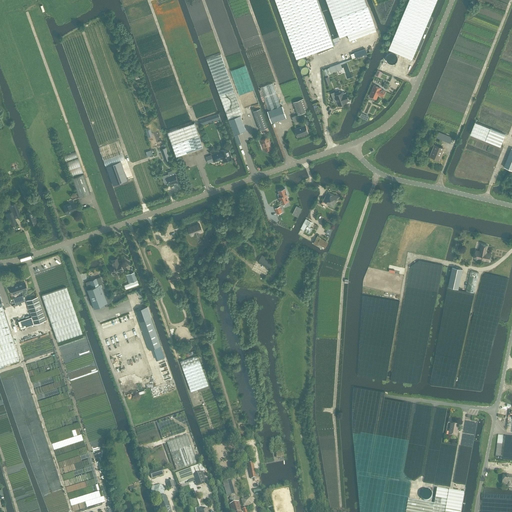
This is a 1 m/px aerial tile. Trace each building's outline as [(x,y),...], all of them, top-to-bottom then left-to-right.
[(316,0),(275,0),(277,6),(296,58),(315,52),(333,45),(316,0)] [(364,0),(326,0),(340,37),(347,34),(374,24),(364,0)] [(408,0),(388,50),(391,51),(411,59),(436,0),(408,0)] [(374,24),(347,34),(349,40),(376,30),(374,24)] [(356,57),(367,53),(365,49),(354,53),(356,57)] [(221,55),(207,60),(219,95),(228,119),(229,119),(240,115),(242,114),(221,55)] [(310,61),(310,60),(309,58),(308,57),(307,56),(306,56),(304,56),(303,57),(302,58),(301,59),(301,60),(302,62),(302,63),(304,64),(305,64),(306,64),(308,64),(309,63),(310,61)] [(340,63),(323,69),(325,75),(331,73),(342,69),(340,63)] [(313,72),(314,71),(313,69),(313,68),(311,67),(310,66),(308,66),(307,67),(306,68),(305,70),(305,71),(306,73),(307,74),(309,74),(310,74),(312,74),(313,72)] [(272,83),(260,87),(266,103),(268,110),(280,105),(276,94),(272,83)] [(374,85),(369,96),(376,99),(378,94),(382,96),(384,91),(380,89),(381,88),(374,85)] [(335,95),(332,96),(334,102),(337,101),(338,105),(345,102),(345,101),(348,100),(346,94),(345,94),(345,93),(343,94),(342,92),(341,93),(340,90),(335,92),(333,92),(335,95)] [(298,114),(307,111),(303,98),(293,102),(298,114)] [(267,111),(271,123),(286,117),(282,106),(267,111)] [(253,111),(260,130),(267,127),(260,108),(253,111)] [(201,125),(220,119),(218,114),(199,120),(201,125)] [(246,130),(240,115),(229,119),(234,135),(246,130)] [(475,122),(470,134),(500,146),(505,134),(477,123),(475,122)] [(203,147),(195,123),(168,132),(176,156),(203,147)] [(294,129),(297,137),(308,133),(305,125),(294,129)] [(438,132),(436,137),(438,138),(450,143),(452,137),(438,132)] [(261,140),(264,151),(272,148),(268,137),(261,140)] [(435,145),(431,154),(430,156),(438,160),(443,148),(435,145)] [(232,158),(228,148),(220,150),(220,152),(212,155),(214,161),(220,159),(220,158),(222,157),(224,161),(232,158)] [(511,149),(503,167),(511,170),(511,149)] [(120,161),(106,166),(113,185),(127,180),(120,161)] [(170,176),(167,177),(169,184),(177,181),(173,170),(168,172),(170,176)] [(71,178),(78,197),(90,193),(83,174),(71,178)] [(287,201),(288,201),(286,195),(287,194),(285,188),(278,191),(279,193),(278,194),(279,197),(278,197),(281,204),(285,202),(285,203),(287,202),(288,201),(287,201)] [(336,199),(337,200),(339,197),(336,195),(335,196),(328,193),(324,201),(329,204),(329,205),(333,207),(335,203),(334,202),(336,199)] [(63,206),(66,214),(76,210),(73,202),(63,206)] [(9,205),(11,212),(14,218),(20,215),(18,209),(16,203),(9,205)] [(27,220),(25,221),(27,225),(37,222),(33,211),(25,214),(27,220)] [(16,224),(14,218),(11,212),(5,214),(10,227),(16,224)] [(192,227),(189,228),(191,235),(194,234),(195,236),(199,234),(199,233),(202,231),(199,224),(196,225),(192,227)] [(317,236),(313,243),(322,248),(326,241),(317,236)] [(474,258),(475,258),(475,259),(475,260),(477,260),(478,259),(489,261),(491,254),(486,253),(487,245),(481,244),(479,251),(475,250),(474,258)] [(261,256),(258,262),(266,267),(267,267),(269,262),(269,261),(270,261),(261,256)] [(123,270),(121,264),(119,264),(117,259),(111,261),(113,266),(110,267),(112,274),(123,270)] [(448,287),(458,289),(463,269),(452,267),(448,287)] [(466,291),(474,292),(478,273),(471,271),(466,291)] [(129,283),(124,285),(126,289),(139,284),(137,280),(134,272),(128,274),(131,282),(129,283)] [(88,287),(89,289),(88,289),(87,290),(87,289),(86,289),(89,297),(90,296),(94,307),(104,304),(104,303),(104,304),(105,304),(104,301),(105,301),(108,304),(111,300),(108,297),(103,284),(102,284),(101,282),(102,282),(100,277),(97,278),(96,278),(96,279),(89,281),(89,280),(89,281),(86,282),(88,287)] [(10,287),(12,294),(27,290),(24,282),(10,287)] [(66,287),(41,295),(57,341),(81,333),(66,287)] [(45,320),(41,310),(37,297),(25,301),(33,324),(45,320)] [(0,306),(0,366),(19,360),(1,306),(0,306)] [(147,306),(135,311),(149,350),(152,349),(161,346),(147,306)] [(31,317),(18,322),(20,329),(33,324),(31,317)] [(191,391),(208,385),(197,355),(180,361),(191,391)] [(458,426),(451,425),(449,436),(456,437),(458,426)] [(186,466),(191,465),(197,462),(192,448),(188,435),(180,438),(167,442),(176,469),(186,466)] [(162,448),(157,450),(159,457),(157,458),(158,461),(160,460),(161,464),(167,462),(162,448)] [(253,463),(248,464),(251,479),(256,478),(253,463)] [(191,468),(176,474),(180,484),(188,481),(189,484),(195,482),(196,486),(206,482),(203,472),(205,471),(201,464),(200,464),(191,467),(191,468)] [(162,469),(150,473),(152,479),(164,475),(162,469)] [(511,477),(503,476),(502,478),(502,479),(502,482),(502,483),(502,485),(507,485),(507,486),(508,487),(509,487),(510,486),(511,485),(511,477)] [(166,483),(168,490),(175,488),(173,481),(166,483)] [(227,481),(223,482),(228,496),(232,495),(227,481)] [(165,489),(160,485),(155,487),(154,492),(158,496),(164,494),(165,489)] [(434,504),(408,499),(406,511),(460,511),(464,493),(449,490),(437,488),(436,498),(434,504)] [(161,507),(156,509),(154,510),(154,511),(159,511),(162,511),(171,511),(166,495),(158,498),(161,507)] [(247,511),(247,508),(242,510),(242,511),(241,511),(239,502),(230,505),(232,511),(247,511)]
